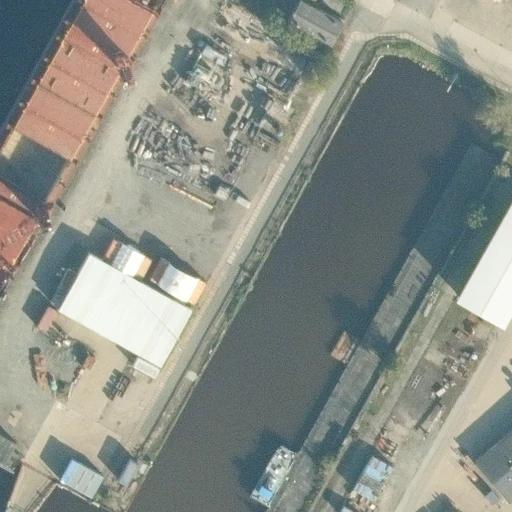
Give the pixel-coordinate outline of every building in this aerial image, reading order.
[(316,0),(302,0),(295,20),(340,38),(350,14),(316,0)] [(511,283),(511,187),(502,183),(441,293),(493,318),(511,283)] [(97,246),(64,303),(165,359),(197,304),(97,246)] [(511,511),(511,434),(475,464),(466,455),(449,472),(483,511),(511,511)] [(82,457),(70,478),(96,493),(108,471),(82,457)]
